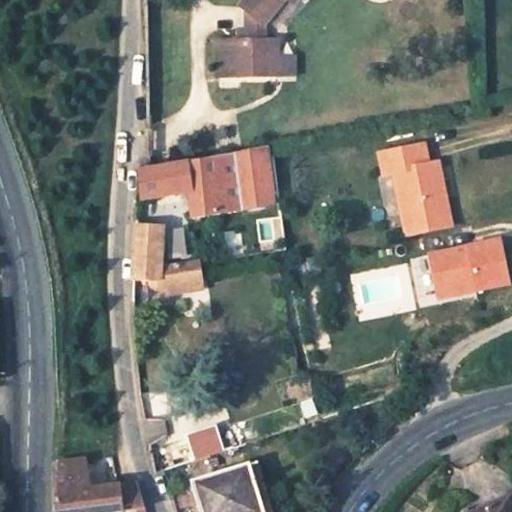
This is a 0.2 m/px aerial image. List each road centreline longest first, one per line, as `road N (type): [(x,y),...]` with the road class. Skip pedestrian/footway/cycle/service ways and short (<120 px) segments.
road 1 (residential): [(130,0),(119,315),(132,422),(157,511)]
road 2 (secondary): [(24,511),(28,306),(0,186)]
road 3 (secondary): [(511,402),(477,410),(404,450),(346,511)]
road 4 (track): [(511,325),(451,354),(433,379),(436,429)]
